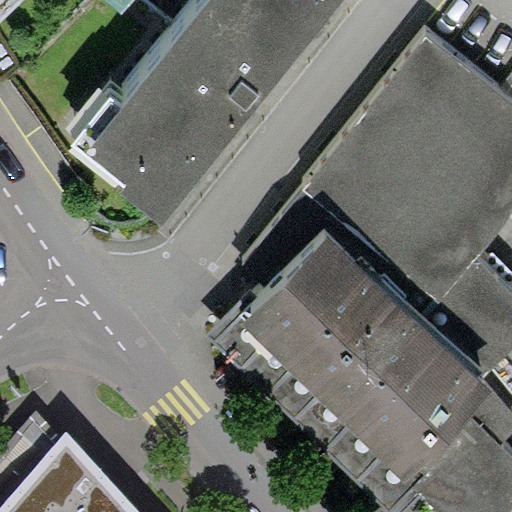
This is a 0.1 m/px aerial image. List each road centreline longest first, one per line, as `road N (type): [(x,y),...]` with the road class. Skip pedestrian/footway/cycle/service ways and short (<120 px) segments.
road 1 (residential): [(121,340),(391,0)]
road 2 (tertiary): [(121,340),(270,511)]
road 3 (tertiary): [(0,174),(72,283)]
